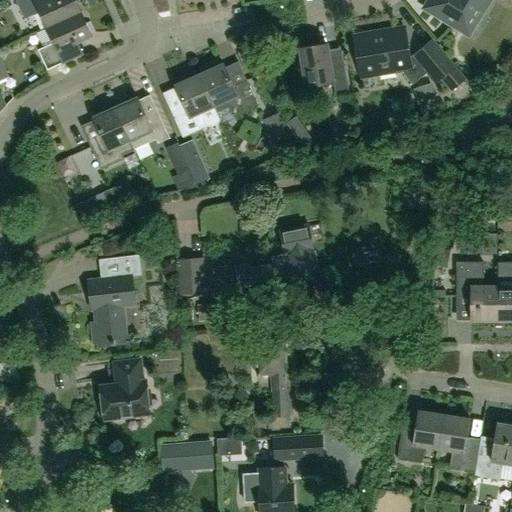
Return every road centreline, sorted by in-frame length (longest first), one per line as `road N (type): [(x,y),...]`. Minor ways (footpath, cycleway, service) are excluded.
road 1 (residential): [(357,477),(404,320),(424,190),(462,137)]
road 2 (residential): [(44,454),(45,355),(0,250)]
road 3 (residential): [(0,136),(44,95),(145,50),(151,38)]
road 4 (residential): [(161,511),(125,484),(44,454)]
